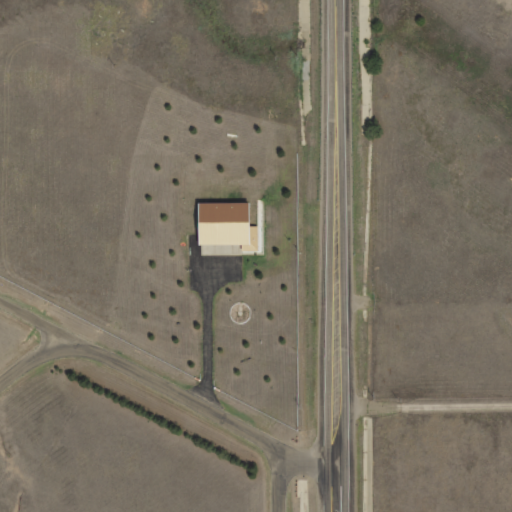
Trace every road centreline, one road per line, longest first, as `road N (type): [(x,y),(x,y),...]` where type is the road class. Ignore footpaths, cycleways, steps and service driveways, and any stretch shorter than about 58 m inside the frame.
road 1 (primary): [(337,511),(338,0)]
road 2 (residential): [(337,460),(283,451),(0,296)]
